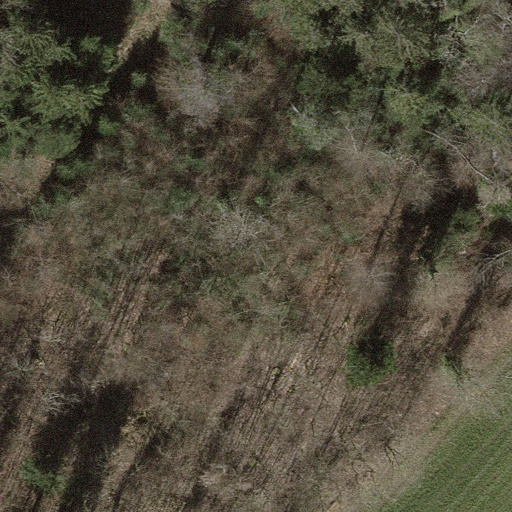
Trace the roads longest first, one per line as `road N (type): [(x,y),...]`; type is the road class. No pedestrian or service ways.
road 1 (track): [(0,259),(168,0)]
road 2 (track): [(407,511),(511,405)]
